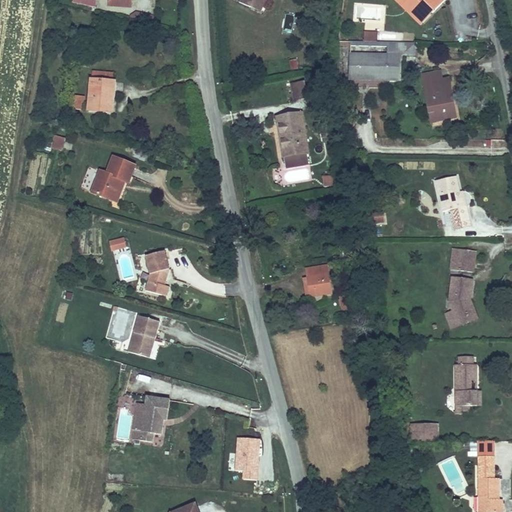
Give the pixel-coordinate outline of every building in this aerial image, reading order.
[(419,18),(431,6),(425,0),(414,0),(410,5),(405,0),(400,0),(418,18),(419,18)] [(135,12),(132,20),(146,24),(148,16),(135,12)] [(284,14),(283,32),(293,33),(294,15),(284,14)] [(376,36),(376,27),(362,26),(362,36),(376,36)] [(376,36),(350,36),(349,47),(349,56),(342,56),(342,64),(349,65),(349,75),(401,75),(401,62),(389,62),(389,48),(402,48),(415,48),(414,36),(376,36)] [(349,56),(349,47),(335,48),(335,74),(349,75),(349,65),(342,64),(342,56),(349,56)] [(401,62),(402,48),(389,48),(389,62),(401,62)] [(290,71),(298,70),(297,60),(289,60),(290,71)] [(91,114),(111,115),(112,100),(118,100),(119,84),(115,84),(116,73),(94,71),(91,114)] [(422,88),(430,129),(439,127),(442,139),(457,137),(450,94),(446,94),(443,84),(422,88)] [(293,105),(307,103),(305,91),(304,87),(290,89),(293,105)] [(80,112),(80,102),(70,101),(69,111),(80,112)] [(312,158),(305,121),(277,125),(286,173),(314,168),(312,158)] [(439,127),(430,129),(432,141),(442,139),(439,127)] [(58,149),(62,136),(51,133),(48,146),(58,149)] [(89,192),(109,200),(118,179),(122,181),(127,182),(132,166),(112,158),(105,174),(97,171),(89,192)] [(439,205),(441,218),(459,216),(456,202),(453,202),(450,188),(447,171),(428,175),(433,205),(439,205)] [(333,177),(323,177),(323,188),(333,188),(333,177)] [(118,179),(109,200),(115,202),(122,181),(118,179)] [(377,216),(376,206),(365,207),(366,217),(377,216)] [(459,216),(441,218),(443,227),(460,225),(459,216)] [(125,239),(109,242),(111,252),(126,249),(125,239)] [(149,270),(144,285),(160,290),(163,280),(165,272),(163,263),(167,262),(163,244),(145,248),(149,263),(149,270)] [(463,269),(464,248),(442,246),(440,267),(463,269)] [(307,290),(312,290),(325,288),(330,287),(328,259),(310,261),(311,271),(305,271),(307,290)] [(442,298),(445,307),(448,316),(465,310),(459,295),(463,293),(464,275),(443,274),(442,298)] [(160,290),(166,292),(169,281),(163,280),(160,290)] [(325,288),(312,290),(312,297),(326,296),(325,288)] [(465,310),(468,309),(463,293),(459,295),(465,310)] [(448,316),(445,307),(440,310),(445,325),(471,316),(468,309),(465,310),(448,316)] [(128,345),(145,352),(153,332),(156,333),(161,319),(139,311),(128,345)] [(153,332),(145,352),(150,353),(156,333),(153,332)] [(450,361),(450,404),(465,403),(472,403),(472,383),(465,383),(465,377),(471,377),(471,360),(467,360),(467,352),(454,353),(454,360),(450,361)] [(161,433),(163,419),(164,419),(167,419),(170,399),(146,396),(144,404),(137,403),(131,438),(153,441),(154,431),(161,433)] [(465,403),(450,404),(450,412),(465,412),(465,403)] [(408,419),(408,436),(434,436),(433,419),(408,419)] [(496,463),(495,437),(476,437),(476,463),(496,463)] [(496,473),(496,463),(476,463),(476,474),(496,473)] [(496,494),(496,473),(476,474),(476,509),(502,508),(501,494),(496,494)]
